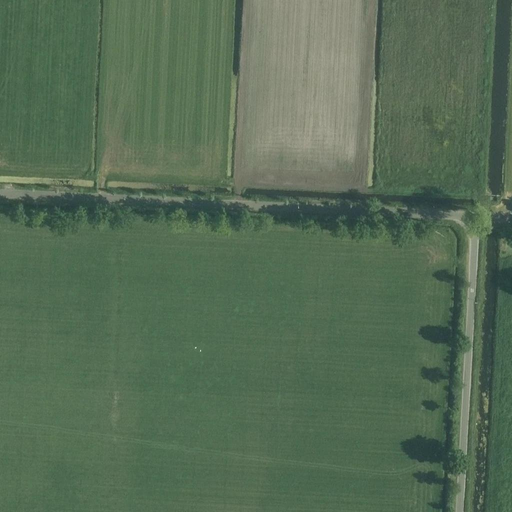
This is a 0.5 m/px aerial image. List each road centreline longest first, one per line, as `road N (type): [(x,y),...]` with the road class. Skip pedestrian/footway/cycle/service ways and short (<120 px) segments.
road 1 (unclassified): [(475,216),(0,193)]
road 2 (unclassified): [(459,511),(475,216)]
